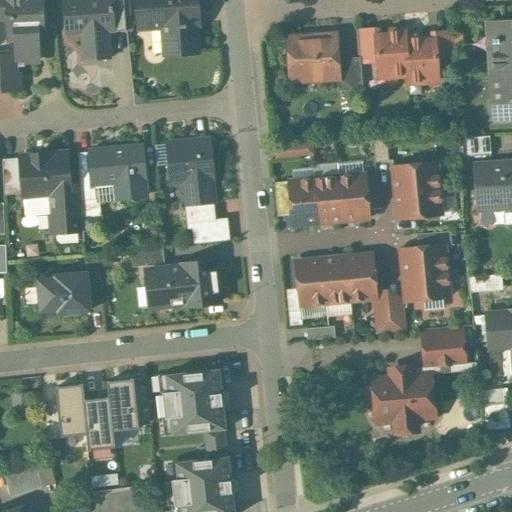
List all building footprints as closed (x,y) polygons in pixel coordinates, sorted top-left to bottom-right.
[(0,91),(19,90),(18,67),(25,67),(24,61),(37,60),(37,41),(42,41),(41,20),(40,20),(40,4),(39,4),(38,0),(0,0),(0,17),(9,17),(9,38),(15,38),(16,51),(0,51),(0,91)] [(121,0),(64,0),(65,35),(87,34),(88,57),(109,57),(108,26),(123,25),(121,0)] [(136,0),(139,28),(172,26),(174,52),(165,52),(165,54),(197,52),(195,24),(197,24),(195,0),(136,0)] [(511,26),(508,27),(503,23),(491,24),(487,31),(490,74),(511,72),(511,26)] [(375,37),(361,38),(360,29),(358,29),(360,57),(361,64),(376,63),(375,37)] [(394,31),(390,36),(375,37),(376,63),(377,73),(388,72),(392,76),(407,75),(407,83),(408,82),(404,30),(394,31)] [(420,41),(415,37),(406,38),(405,30),(404,30),(408,82),(423,81),(427,77),(438,76),(437,58),(436,40),(431,40),(420,41)] [(451,31),(431,32),(431,40),(436,40),(437,58),(452,57),(451,31)] [(306,38),(305,40),(299,41),(299,38),(288,38),(291,82),(337,79),(338,78),(337,59),(336,35),(315,36),(313,35),(312,35),(310,35),(308,35),(306,37),(306,38)] [(360,57),(337,59),(338,78),(337,79),(338,92),(362,90),(361,64),(360,57)] [(511,72),(490,74),(493,117),(511,115),(511,72)] [(489,136),(456,138),(458,156),(491,154),(489,136)] [(386,137),(373,138),(375,162),(388,161),(386,137)] [(210,139),(166,143),(170,183),(183,182),(190,181),(193,205),(213,203),(214,203),(212,179),(214,179),(210,139)] [(142,146),(90,150),(90,152),(93,185),(95,184),(123,182),(124,198),(146,195),(142,146)] [(67,152),(20,156),(20,158),(24,193),(24,199),(49,197),(71,195),(71,192),(67,152)] [(90,152),(78,153),(81,191),(81,201),(96,200),(95,184),(93,185),(90,152)] [(20,158),(2,159),(4,195),(24,193),(20,158)] [(511,161),(473,165),(477,210),(494,208),(511,207),(511,161)] [(436,163),(392,167),(394,181),(396,181),(397,192),(439,188),(436,163)] [(364,174),(339,177),(343,221),(344,221),(343,218),(354,217),(354,220),(368,218),(364,175),(364,174)] [(376,174),(364,175),(368,218),(380,216),(376,174)] [(339,177),(314,179),(318,221),(329,220),(329,222),(343,221),(339,177)] [(314,179),(289,182),(293,226),(307,224),(307,222),(318,221),(314,179)] [(213,203),(193,205),(190,181),(183,182),(187,224),(215,221),(213,203)] [(439,188),(397,192),(398,204),(396,204),(397,218),(441,214),(439,188)] [(81,191),(71,192),(71,195),(49,197),(51,232),(83,230),(81,201),(81,191)] [(96,200),(81,201),(83,230),(98,229),(102,225),(102,219),(97,216),(96,200)] [(494,208),(478,209),(479,223),(482,225),(492,225),(495,222),(494,208)] [(444,246),(400,250),(401,264),(404,264),(405,275),(446,271),(444,246)] [(163,247),(131,251),(133,267),(165,263),(163,247)] [(97,254),(85,255),(87,272),(88,284),(100,283),(97,254)] [(371,254),(357,256),(358,258),(346,259),(350,301),(375,298),(371,254)] [(335,258),(322,259),(326,303),(350,301),(346,259),(335,260),(335,258)] [(310,260),(296,262),(300,306),(326,303),(322,259),(321,259),(321,262),(311,263),(310,260)] [(215,261),(180,265),(181,266),(146,270),(148,286),(150,286),(153,307),(185,304),(185,305),(220,302),(215,261)] [(446,271),(405,275),(406,286),(403,287),(405,300),(449,296),(446,271)] [(87,272),(55,275),(55,278),(38,279),(41,312),(58,310),(58,313),(64,312),(78,311),(90,310),(88,284),(87,272)] [(472,290),(505,289),(504,273),(471,275),(472,290)] [(401,307),(388,308),(391,332),(404,331),(401,307)] [(388,308),(375,310),(377,334),(391,332),(388,308)] [(301,311),(288,312),(289,326),(302,325),(301,311)] [(511,312),(489,315),(491,342),(511,339),(511,312)] [(333,326),(326,327),(327,339),(335,338),(333,326)] [(326,327),(306,329),(307,341),(327,339),(326,327)] [(461,331),(422,335),(425,367),(464,363),(461,331)] [(218,369),(168,375),(168,374),(166,375),(166,377),(168,391),(162,392),(165,418),(171,418),(172,432),(172,434),(175,434),(224,428),(224,429),(226,429),(226,426),(223,405),(225,405),(224,392),(222,392),(220,371),(220,369),(218,369)] [(411,376),(411,373),(391,375),(391,378),(373,380),(377,422),(395,420),(396,430),(404,431),(411,430),(416,428),(415,418),(433,416),(429,374),(411,376)] [(87,382),(55,385),(59,432),(86,430),(87,446),(109,444),(108,428),(143,425),(139,377),(106,380),(108,397),(88,398),(87,382)] [(507,402),(480,404),(483,429),(509,427),(507,402)] [(227,457),(178,462),(175,462),(176,464),(177,478),(172,479),(175,505),(180,505),(181,511),(234,511),(233,493),(235,492),(233,479),(231,479),(229,458),(229,456),(227,456),(227,457)] [(35,465),(5,476),(12,496),(42,486),(35,465)]
